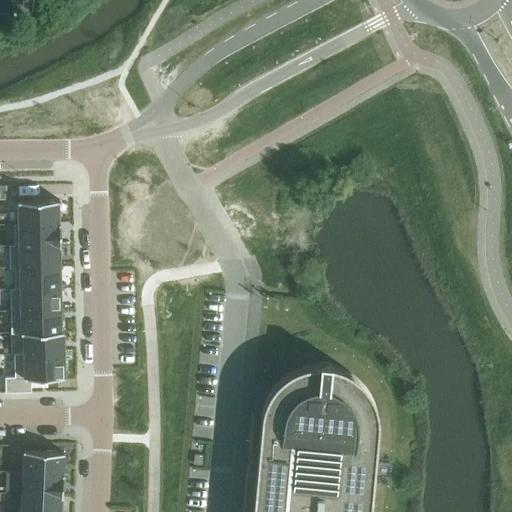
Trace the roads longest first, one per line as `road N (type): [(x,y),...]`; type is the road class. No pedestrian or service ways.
road 1 (unclassified): [(149,127),(198,123),(392,19),(422,11)]
road 2 (residential): [(101,416),(96,147)]
road 3 (unclassified): [(318,0),(200,65),(149,127)]
road 4 (unclassified): [(149,127),(191,186),(239,295)]
